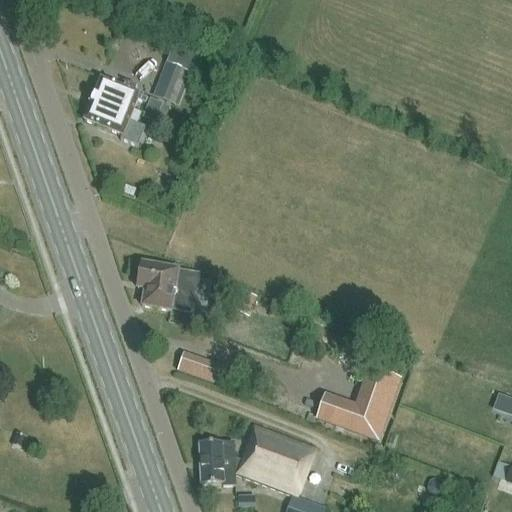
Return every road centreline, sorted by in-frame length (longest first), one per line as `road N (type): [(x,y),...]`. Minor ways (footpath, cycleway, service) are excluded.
road 1 (unclassified): [(193,511),(15,0)]
road 2 (primary): [(160,511),(0,49)]
